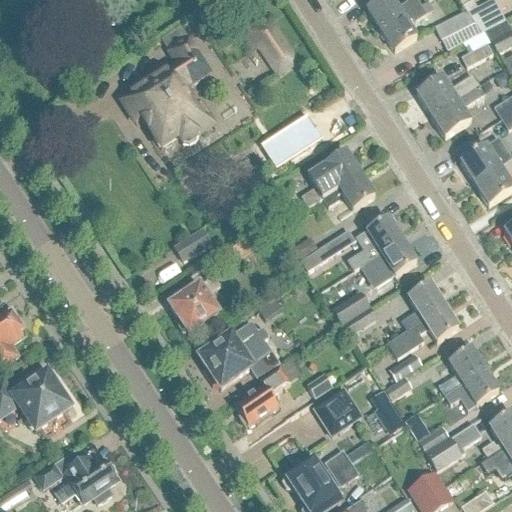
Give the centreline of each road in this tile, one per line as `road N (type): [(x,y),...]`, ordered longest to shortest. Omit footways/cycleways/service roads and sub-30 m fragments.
road 1 (residential): [(219,511),(0,180)]
road 2 (residential): [(511,330),(303,0)]
